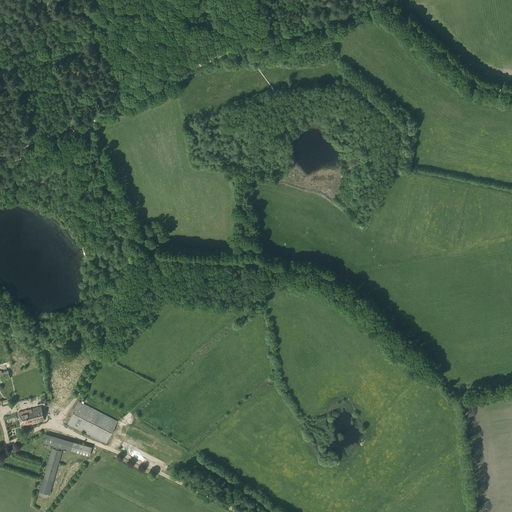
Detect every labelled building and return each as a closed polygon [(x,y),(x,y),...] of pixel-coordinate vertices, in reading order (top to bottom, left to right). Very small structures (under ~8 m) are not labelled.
[(2,370),(0,371),(0,382),(5,381),(5,380),(11,377),(8,370),(2,372),(2,370)] [(79,401),(68,424),(106,443),(118,421),(79,401)] [(39,408),(17,413),(19,426),(42,421),(39,408)] [(47,433),(45,442),(53,445),(90,455),(92,446),(47,433)] [(164,451),(167,445),(159,441),(156,448),(164,451)] [(52,448),(39,492),(49,495),(62,451),(52,448)] [(156,468),(160,461),(148,454),(144,461),(156,468)]
